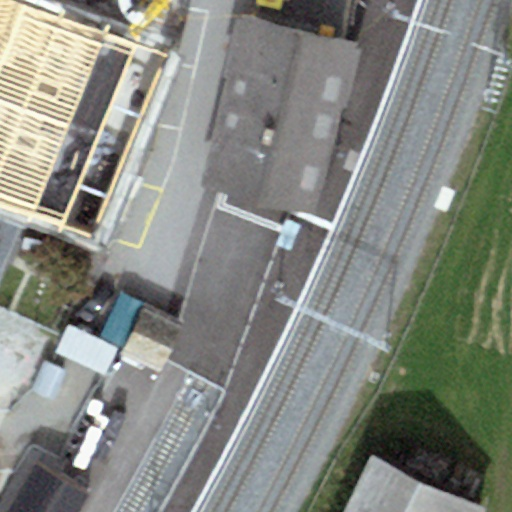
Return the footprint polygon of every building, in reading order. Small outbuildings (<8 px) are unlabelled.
[(108,21),(56,0),(0,0),(0,213),(24,223),(106,256),(145,113),(90,95),(108,21)] [(346,43),(239,17),(199,184),(294,207),(320,98),(332,101),(346,43)] [(320,98),(294,207),(315,212),(356,45),(346,43),(332,101),(320,98)] [(0,213),(0,281),(24,223),(0,213)] [(484,511),(486,508),(374,453),(345,511),(484,511)]
